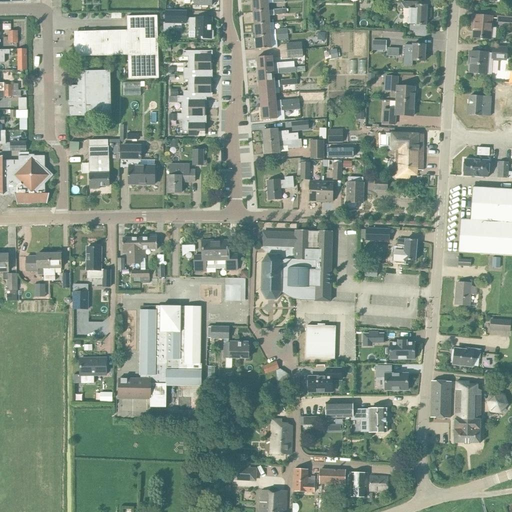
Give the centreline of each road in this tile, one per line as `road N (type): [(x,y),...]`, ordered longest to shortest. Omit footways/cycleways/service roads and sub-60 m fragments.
road 1 (tertiary): [(421,472),(445,134)]
road 2 (residential): [(236,215),(230,119),(239,107),(227,0)]
road 3 (residential): [(65,217),(63,156),(49,137),(46,11)]
road 4 (residential): [(65,217),(236,215)]
road 5 (unknown): [(109,216),(103,351)]
road 6 (tertiary): [(445,134),(451,0)]
road 7 (residential): [(421,472),(298,457)]
